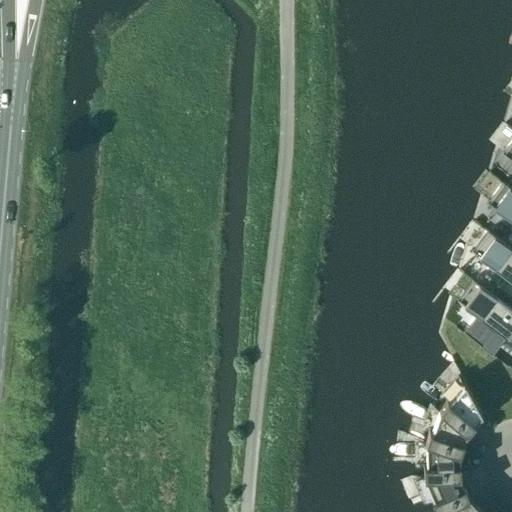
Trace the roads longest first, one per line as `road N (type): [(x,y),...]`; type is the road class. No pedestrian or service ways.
road 1 (unclassified): [(286,0),(283,157),(246,511)]
road 2 (primary): [(0,240),(12,102)]
